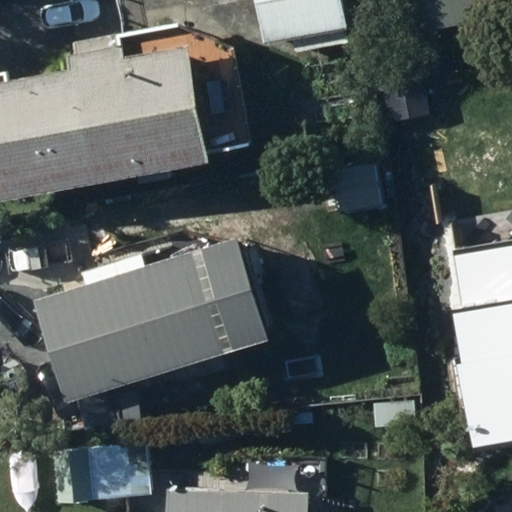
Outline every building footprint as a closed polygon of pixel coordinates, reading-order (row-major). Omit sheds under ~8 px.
[(360,0),(274,0),(281,40),(329,33),(331,50),(364,44),(361,26),(365,25),(360,0)] [(511,0),(418,0),(426,32),(511,12),(511,0)] [(0,148),(1,154),(0,154),(0,188),(3,188),(5,200),(242,154),(239,139),(251,137),(229,22),(197,28),(194,13),(137,24),(133,4),(96,11),(103,47),(92,49),(95,65),(0,83),(0,148)] [(111,280),(65,294),(95,394),(300,332),(269,229),(287,224),(275,183),(259,188),(265,206),(242,213),(249,237),(175,259),(170,246),(107,265),(111,280)] [(444,322),(446,359),(459,358),(462,401),(511,397),(511,273),(454,277),(457,322),(444,322)] [(332,355),(290,359),(292,383),(334,378),(332,355)] [(102,453),(106,491),(137,487),(132,449),(102,453)] [(511,511),(511,474),(511,472),(481,486),(492,511),(511,511)] [(184,484),(182,511),(324,511),(326,490),(184,484)]
